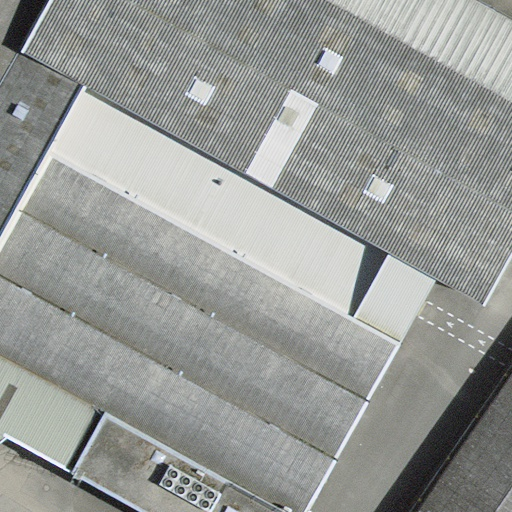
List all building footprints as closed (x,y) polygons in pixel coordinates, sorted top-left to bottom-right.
[(0,0),(0,81),(23,42),(47,0),(0,0)] [(47,0),(23,42),(89,82),(438,275),(440,270),(487,296),(511,251),(511,97),(352,10),(333,0),(47,0)] [(333,0),(352,10),(511,97),(511,18),(478,0),(333,0)] [(0,242),(89,82),(23,42),(0,81),(0,242)] [(305,511),(438,275),(89,82),(0,242),(0,347),(14,355),(0,380),(0,421),(164,511),(305,511)] [(511,511),(511,395),(431,511),(511,511)]
